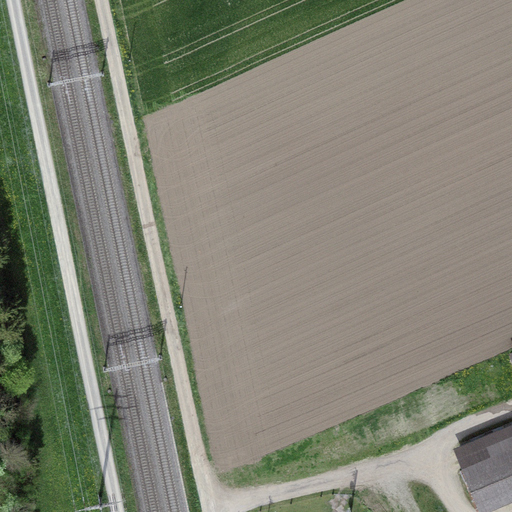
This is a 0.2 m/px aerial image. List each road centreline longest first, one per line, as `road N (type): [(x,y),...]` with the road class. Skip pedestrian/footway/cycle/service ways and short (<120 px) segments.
road 1 (track): [(209,511),(103,0)]
road 2 (track): [(12,0),(113,511)]
